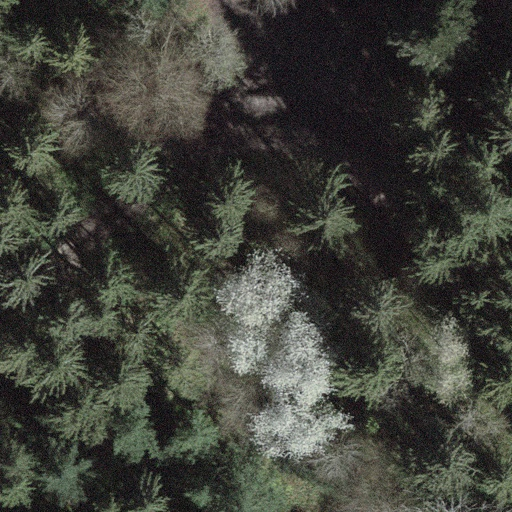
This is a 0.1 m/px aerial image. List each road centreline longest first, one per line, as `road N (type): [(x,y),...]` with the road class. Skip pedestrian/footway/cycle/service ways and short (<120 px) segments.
road 1 (track): [(312,86),(104,213),(0,306)]
road 2 (track): [(511,399),(312,86)]
road 3 (track): [(511,48),(312,86)]
